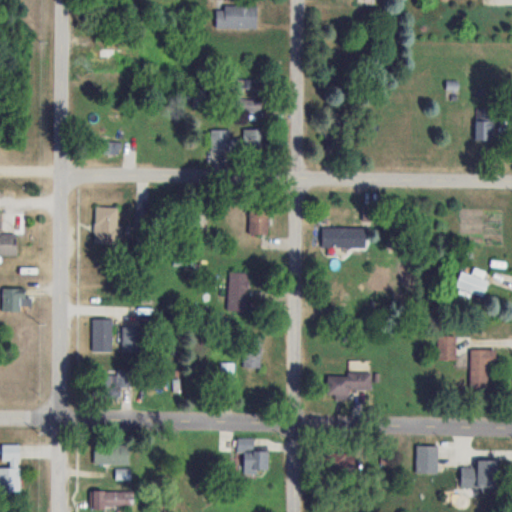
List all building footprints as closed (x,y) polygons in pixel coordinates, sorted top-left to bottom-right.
[(256,5),(215,5),(215,28),(256,28),(256,5)] [(114,37),(99,37),(99,47),(92,47),(92,70),(114,70),(114,37)] [(205,89),(193,90),(195,105),(206,103),(205,89)] [(260,111),(260,100),(240,100),(240,111),(260,111)] [(493,140),(493,108),(476,108),(476,140),(493,140)] [(231,129),(210,130),(211,153),(261,153),(261,129),(243,129),(243,138),(231,138),(231,129)] [(108,154),(119,154),(120,143),(109,142),(108,154)] [(248,205),(248,235),(267,235),(267,205),(248,205)] [(117,244),(117,207),(94,207),(94,244),(117,244)] [(207,226),(207,210),(189,210),(189,227),(207,226)] [(365,227),(321,227),(321,248),(365,248),(365,227)] [(0,253),(16,253),(16,233),(0,233),(0,253)] [(470,274),(462,270),(453,287),(480,300),(489,281),(484,279),(487,272),(474,266),(470,274)] [(227,311),(248,311),(248,273),(227,273),(227,311)] [(1,288),(1,311),(23,311),(23,288),(1,288)] [(111,319),(92,319),(92,351),(111,351),(111,319)] [(139,328),(122,327),(122,349),(139,349),(139,328)] [(438,360),(455,360),(455,336),(438,336),(438,360)] [(243,368),(260,368),(260,338),(243,338),(243,368)] [(495,367),(495,349),(470,349),(470,388),(487,388),(487,367),(495,367)] [(234,383),(234,363),(220,363),(220,383),(234,383)] [(128,373),(98,373),(98,399),(117,399),(117,385),(128,385),(128,373)] [(327,373),(326,399),(349,399),(349,389),(371,390),(371,375),(327,373)] [(253,438),(237,438),(237,453),(243,453),(243,472),(268,472),(268,451),(253,451),(253,438)] [(0,464),(0,495),(20,495),(20,444),(1,444),(1,465),(0,464)] [(93,464),(128,464),(128,445),(93,445),(93,464)] [(415,474),(436,474),(437,446),(416,446),(415,474)] [(324,453),(324,473),(353,473),(353,453),(324,453)] [(495,488),(495,460),(475,460),(475,466),(460,466),(460,488),(495,488)] [(93,491),(93,508),(130,508),(130,491),(93,491)]
